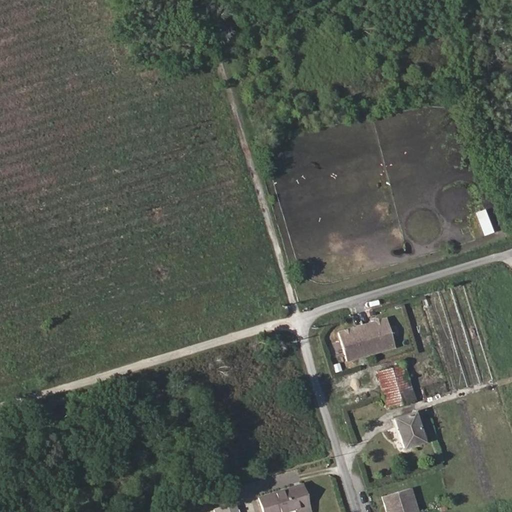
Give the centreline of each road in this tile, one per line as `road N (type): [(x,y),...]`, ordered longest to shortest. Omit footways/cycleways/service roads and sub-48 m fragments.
road 1 (residential): [(355,511),(295,318),(511,254)]
road 2 (track): [(0,406),(295,318)]
